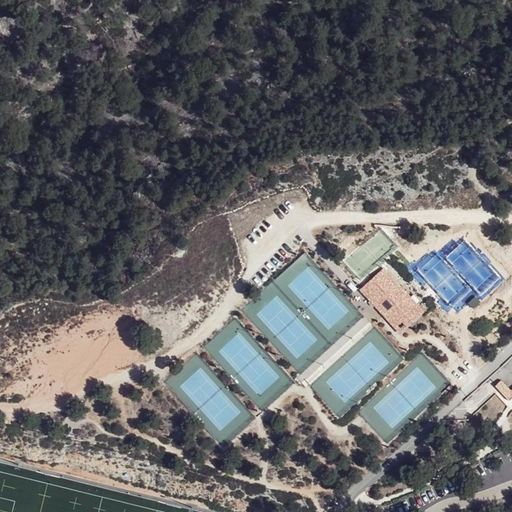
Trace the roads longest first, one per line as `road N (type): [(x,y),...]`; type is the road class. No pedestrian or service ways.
road 1 (track): [(294,222),(215,321),(161,361),(34,405),(0,403)]
road 2 (unclassified): [(352,495),(511,348)]
